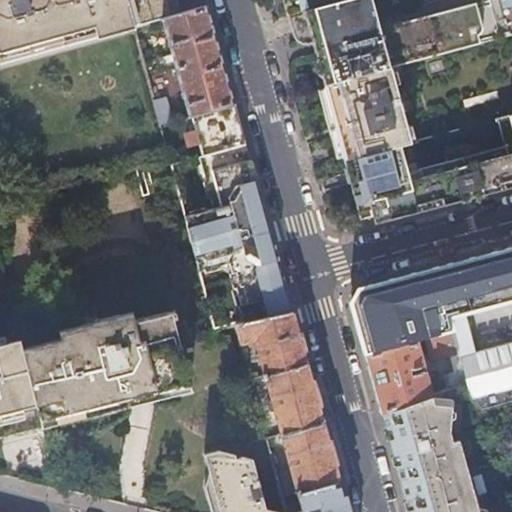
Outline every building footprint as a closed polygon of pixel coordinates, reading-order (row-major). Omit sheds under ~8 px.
[(163,21),(181,16),(177,2),(176,0),(0,0),(0,66),(135,28),(163,21)] [(272,0),(276,14),(284,12),(280,0),(272,0)] [(280,0),(284,12),(285,15),(340,0),(280,0)] [(511,0),(487,0),(489,4),(475,8),(474,3),(474,2),(385,27),(386,32),(379,34),(369,0),(340,0),(285,15),(291,36),(294,40),(297,43),(302,44),(306,44),(311,43),(314,53),(315,60),(314,62),(313,65),(312,67),(312,70),(312,71),(313,73),(315,76),(318,77),(320,78),(320,79),(323,86),(390,68),(511,35),(511,0)] [(487,0),(485,0),(474,3),(475,8),(489,4),(487,0)] [(233,106),(206,8),(181,16),(163,21),(173,56),(168,57),(170,64),(174,63),(189,118),(191,118),(233,106)] [(410,144),(390,68),(323,86),(322,86),(323,90),(342,159),(343,161),(410,144)] [(335,161),(342,159),(323,90),(316,92),(320,108),(330,146),(335,161)] [(165,99),(154,102),(160,126),(172,123),(165,99)] [(244,144),(233,106),(191,118),(195,132),(189,134),(187,136),(185,138),(185,140),(186,143),(188,145),(190,146),(193,146),(199,144),(202,156),(244,144)] [(511,116),(496,121),(496,123),(498,123),(504,146),(478,154),(476,151),(474,149),(471,148),(468,147),(450,152),(447,155),(446,158),(446,162),(417,170),(411,146),(412,145),(412,143),(410,144),(343,161),(349,187),(357,215),(368,212),(370,211),(371,215),(374,219),(377,221),(381,220),(384,218),(385,217),(386,215),(386,212),(387,212),(395,209),(397,217),(409,214),(408,208),(412,207),(417,206),(435,201),(440,200),(445,198),(447,204),(458,201),(492,192),(491,186),(496,185),(501,184),(511,180),(511,116)] [(481,125),(447,134),(450,146),(467,142),(466,135),(482,131),(481,125)] [(280,273),(244,144),(202,156),(197,157),(212,213),(185,220),(192,247),(200,275),(230,267),(242,310),(239,311),(242,326),(291,313),(282,282),(280,273)] [(511,180),(501,184),(502,189),(508,188),(511,186),(511,180)] [(417,206),(418,211),(436,207),(435,201),(417,206)] [(387,212),(389,219),(397,217),(395,209),(387,212)] [(511,249),(495,254),(359,290),(350,303),(357,328),(364,356),(414,342),(424,339),(451,332),(456,353),(461,372),(464,384),(468,398),(478,411),(511,401),(511,249)] [(22,350),(41,427),(193,387),(191,379),(173,311),(133,321),(131,312),(57,331),(60,340),(22,350)] [(242,326),(237,327),(242,346),(255,342),(256,346),(255,346),(258,359),(259,359),(265,377),(305,365),(299,341),(291,313),(242,326)] [(430,360),(456,353),(451,332),(424,339),(430,360)] [(22,350),(19,339),(0,344),(0,438),(41,427),(22,350)] [(414,342),(364,356),(381,415),(429,397),(422,371),(412,374),(411,369),(421,366),(414,342)] [(305,365),(265,377),(271,401),(270,402),(274,416),(275,416),(281,437),(322,424),(305,365)] [(450,389),(464,384),(461,372),(447,377),(450,389)] [(501,511),(502,511),(478,411),(468,398),(464,384),(450,389),(429,397),(381,415),(383,423),(385,428),(388,441),(390,448),(392,455),(395,467),(404,499),(407,511),(501,511)] [(322,424),(281,437),(287,459),(286,460),(290,473),(291,473),(297,495),(338,483),(322,424)] [(285,511),(284,505),(282,500),(281,494),(266,442),(206,455),(210,474),(206,488),(212,511),(285,511)] [(346,511),(338,483),(297,495),(301,511),(346,511)]
